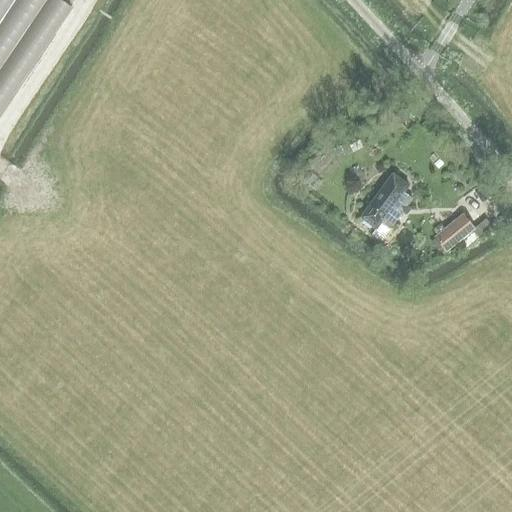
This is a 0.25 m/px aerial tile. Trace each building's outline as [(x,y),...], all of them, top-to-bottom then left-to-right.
[(57,0),(0,0),(0,114),(71,9),(57,0)] [(338,157),(349,153),(345,144),(334,149),(338,157)] [(412,199),(403,192),(408,186),(392,174),(359,218),(375,230),(372,235),(380,241),(412,199)] [(445,252),(460,241),(474,230),(461,214),(432,237),(445,252)] [(474,230),(460,241),(465,247),(466,248),(470,245),(480,237),(474,230)]
